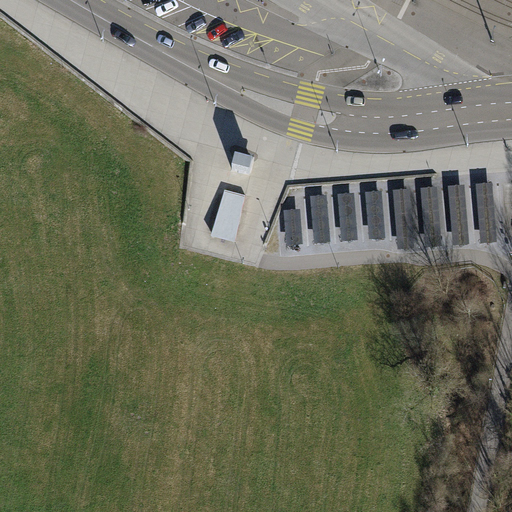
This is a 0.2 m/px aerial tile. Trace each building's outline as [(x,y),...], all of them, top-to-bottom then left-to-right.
[(235,158),(232,170),(250,175),(253,163),(235,158)] [(493,185),(476,186),(481,245),(498,244),(493,185)] [(465,187),(448,188),(453,247),(470,246),(465,187)] [(438,189),(421,191),(425,250),(442,248),(438,189)] [(246,195),(225,190),(211,239),(235,245),(246,195)] [(411,192),(394,193),(399,252),(415,250),(411,192)] [(383,193),(366,194),(369,241),(386,240),(383,193)] [(355,196),(339,197),(342,243),(359,242),(355,196)] [(328,198),(312,199),(315,245),(331,244),(328,198)] [(286,213),(288,247),(303,246),(301,212),(286,213)]
